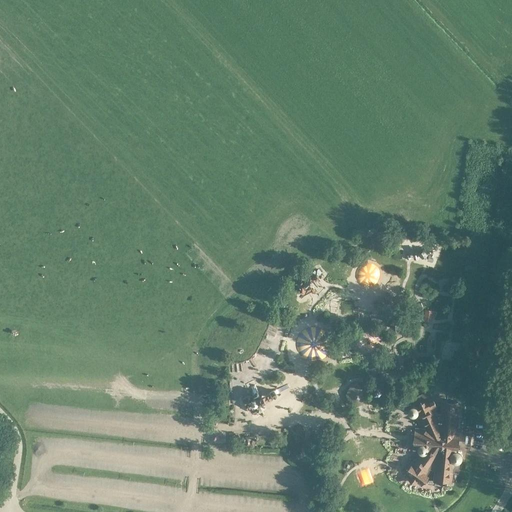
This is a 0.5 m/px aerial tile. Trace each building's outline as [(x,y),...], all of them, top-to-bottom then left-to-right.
[(299,280),(294,283),(297,287),(296,288),(299,292),(301,291),(303,293),(314,284),(312,281),(313,280),(315,282),(321,278),(320,277),(321,276),(320,273),(318,275),(318,274),(314,271),(306,277),(301,270),(295,276),(299,280)] [(422,344),(430,347),(433,339),(425,335),(422,344)] [(383,381),(369,384),(373,398),(387,395),(383,381)] [(364,388),(358,385),(350,387),(347,394),(349,401),(356,405),(363,402),(367,395),(364,388)] [(250,396),(243,400),(248,409),(251,408),(254,413),(257,411),(257,412),(261,410),(258,404),(259,404),(262,402),(264,401),(269,399),(271,398),(273,397),(276,395),(274,390),(270,392),(269,393),(267,394),(261,396),(260,397),(259,395),(260,395),(259,395),(255,397),(254,394),(253,394),(250,396)] [(414,414),(415,414),(417,417),(418,416),(422,425),(424,428),(424,430),(416,429),(415,435),(412,434),(411,438),(411,444),(415,444),(414,449),(419,450),(419,451),(420,451),(420,452),(421,452),(422,452),(415,460),(414,459),(410,465),(412,466),(405,474),(410,477),(409,479),(415,484),(416,482),(421,485),(427,476),(425,475),(430,468),(435,469),(434,482),(440,482),(443,483),(442,484),(447,484),(447,483),(451,483),(454,463),(455,464),(456,464),(457,464),(458,463),(459,463),(460,462),(461,461),(462,460),(462,459),(462,458),(462,457),(462,456),(462,455),(462,454),(461,454),(461,453),(460,453),(460,452),(459,452),(459,451),(458,451),(457,451),(458,434),(457,434),(460,403),(442,402),(441,415),(436,414),(434,409),(436,408),(428,393),(418,397),(420,400),(411,404),(412,407),(410,408),(410,409),(409,409),(409,410),(409,411),(409,412),(409,413),(410,413),(410,414),(411,414),(412,414),(412,415),(413,415),(414,414)] [(244,439),(243,445),(244,446),(252,447),(254,445),(255,436),(247,435),(244,439)] [(293,437),(291,452),(299,453),(300,439),(293,437)]
